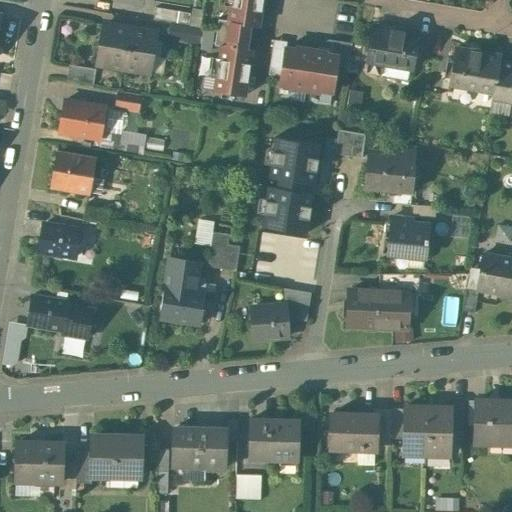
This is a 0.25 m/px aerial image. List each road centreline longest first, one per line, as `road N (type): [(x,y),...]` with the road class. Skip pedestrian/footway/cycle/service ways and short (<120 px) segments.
road 1 (residential): [(511,357),(0,396)]
road 2 (residential): [(41,0),(2,236)]
